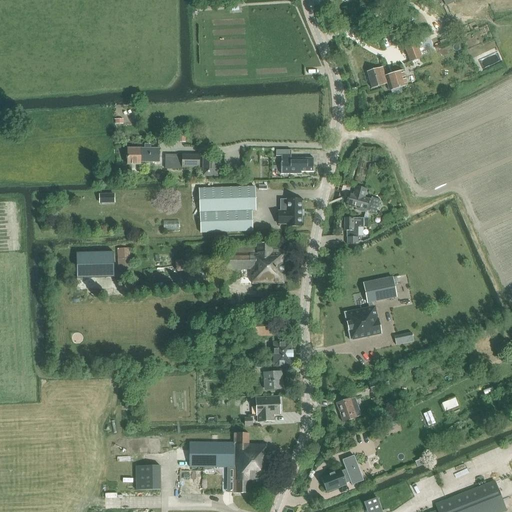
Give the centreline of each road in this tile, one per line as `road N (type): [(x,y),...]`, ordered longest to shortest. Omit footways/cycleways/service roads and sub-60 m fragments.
road 1 (tertiary): [(276,511),(304,439),(307,272),(338,138),(339,93),(304,0)]
road 2 (track): [(511,112),(415,133),(338,138)]
